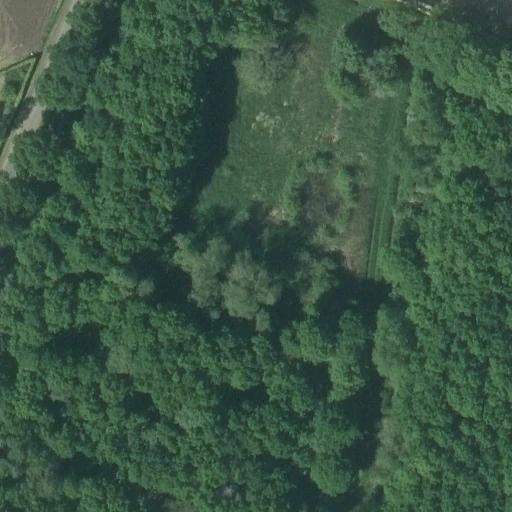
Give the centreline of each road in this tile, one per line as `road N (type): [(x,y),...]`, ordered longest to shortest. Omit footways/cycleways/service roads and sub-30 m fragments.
road 1 (unclassified): [(0,205),(86,0)]
road 2 (track): [(511,60),(383,0)]
